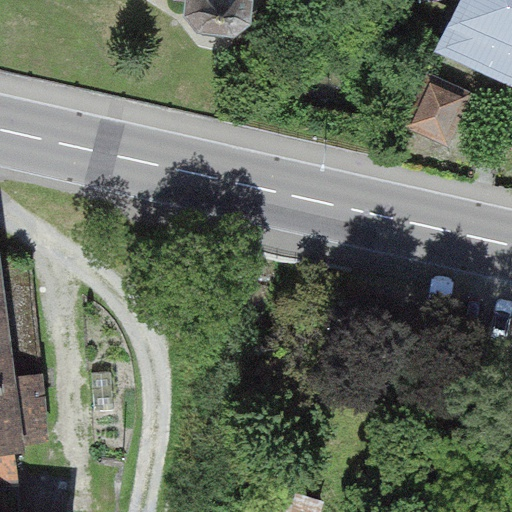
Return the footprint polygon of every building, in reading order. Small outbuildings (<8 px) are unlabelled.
[(189,0),(189,3),(196,4),(195,13),(207,27),(226,30),(239,17),(240,9),(246,10),(246,0),(189,0)] [(511,0),(468,0),(448,45),(511,73),(511,0)] [(470,93),(432,76),(411,123),(449,139),(470,93)] [(0,251),(0,452),(25,449),(0,251)] [(320,511),(325,495),(270,481),(262,511),(320,511)]
